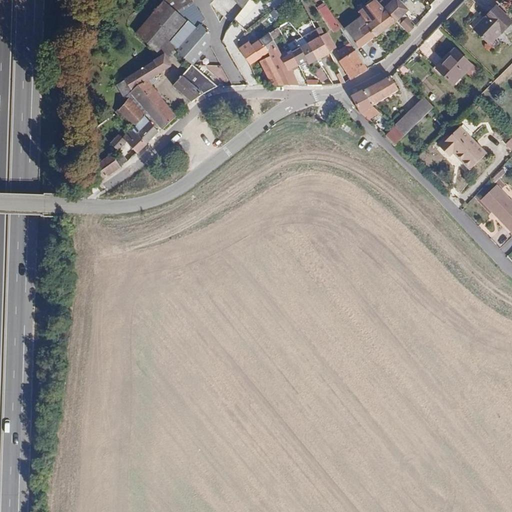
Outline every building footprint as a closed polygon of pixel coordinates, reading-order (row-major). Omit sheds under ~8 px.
[(175,0),(182,9),(193,2),(191,0),(175,0)] [(382,0),(378,4),(385,12),(395,22),(408,35),(414,28),(402,15),(406,11),(395,0),(386,0),(386,1),(385,0),(382,0)] [(340,30),(324,6),(319,10),(335,33),(340,30)] [(241,20),(248,10),(244,7),(237,17),(241,20)] [(494,10),(472,32),(489,48),(511,26),(494,10)] [(365,26),(373,37),(395,22),(385,12),(365,26)] [(200,23),(196,29),(187,21),(171,42),(179,48),(177,52),(192,65),(216,37),(200,23)] [(344,29),(357,48),(359,47),(373,37),(365,26),(363,24),(353,30),(350,25),(344,29)] [(268,52),(269,54),(284,87),(297,87),(288,70),(294,66),(296,69),(299,67),(289,52),(279,58),(273,46),(275,45),(270,35),(261,41),(268,52)] [(329,54),(319,36),(306,43),(317,61),(329,54)] [(248,64),(268,52),(261,41),(250,47),(249,44),(239,50),(248,64)] [(297,46),(288,50),(289,52),(299,67),(307,62),(309,65),(317,61),(306,43),(298,47),(297,46)] [(357,48),(354,50),(361,61),(366,58),(359,47),(357,48)] [(354,50),(339,60),(351,79),(366,70),(361,61),(354,50)] [(455,51),(436,70),(452,86),(471,67),(455,51)] [(124,80),(131,90),(129,92),(162,129),(175,118),(147,80),(171,64),(164,54),(124,80)] [(284,87),(269,54),(259,60),(272,86),(284,87)] [(219,88),(192,65),(172,85),(192,101),(208,92),(219,88)] [(316,79),(308,79),(308,83),(326,83),(326,68),(316,68),(316,79)] [(371,108),(397,94),(389,77),(362,91),(371,108)] [(371,108),(362,91),(351,97),(360,113),(371,108)] [(384,134),(394,144),(435,107),(425,97),(384,134)] [(131,103),(120,111),(134,127),(144,116),(131,103)] [(144,116),(134,127),(133,128),(146,144),(159,133),(144,116)] [(470,170),(486,154),(469,137),(459,127),(456,130),(450,137),(447,134),(436,145),(439,148),(449,157),(453,154),(461,162),(470,170)] [(136,153),(146,144),(133,128),(123,138),(125,140),(136,153)] [(120,145),(125,140),(123,138),(120,134),(115,139),(120,145)] [(98,170),(100,179),(120,167),(111,155),(98,170)] [(511,202),(495,185),(479,200),(511,234),(511,202)]
